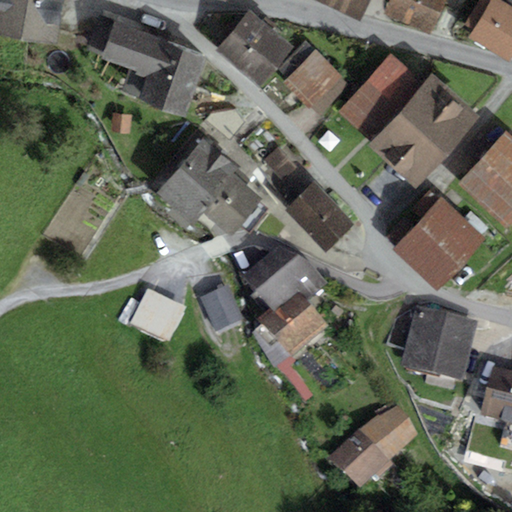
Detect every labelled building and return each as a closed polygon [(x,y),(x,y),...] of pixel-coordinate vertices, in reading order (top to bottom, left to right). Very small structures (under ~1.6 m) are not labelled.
[(0,0),(0,37),(56,45),(62,0),(0,0)] [(309,0),(333,10),(337,0),(309,0)] [(361,22),(371,0),(337,0),(333,10),(361,22)] [(390,0),(385,12),(431,34),(447,0),(390,0)] [(509,63),(511,57),(511,7),(501,0),(480,0),(466,26),(473,31),(468,40),(509,63)] [(259,89),(294,47),(249,10),(214,51),(259,89)] [(100,58),(149,75),(139,101),(184,118),(206,57),(161,41),(113,23),(99,18),(87,50),(101,56),(100,58)] [(323,120),(354,88),(315,51),(307,42),(278,71),(287,80),(284,83),(323,120)] [(338,111),(371,142),(424,87),(391,55),(338,111)] [(480,120),(433,76),(424,87),(371,142),(368,145),(415,189),(480,120)] [(507,229),(511,223),(511,138),(505,132),(457,184),(507,229)] [(153,197),(188,227),(202,211),(233,175),(239,169),(204,139),(153,197)] [(300,195),(313,182),(278,146),(265,159),(300,195)] [(262,198),(233,175),(202,211),(232,235),(262,198)] [(355,226),(313,182),(300,195),(283,211),(325,254),(355,226)] [(436,292),(486,241),(443,199),(393,250),(436,292)] [(280,245),(243,276),(270,309),(274,313),(298,292),(306,301),(327,283),(280,245)] [(243,320),(227,286),(201,298),(216,333),(243,320)] [(292,357),(328,326),(306,301),(298,292),(274,313),(270,309),(259,319),(263,324),(292,357)] [(186,317),(148,298),(133,329),(170,348),(186,317)] [(386,344),(406,349),(415,311),(397,306),(386,344)] [(463,381),(477,321),(416,306),(415,311),(406,349),(401,366),(463,381)] [(511,371),(495,368),(490,389),(511,394),(511,371)] [(511,423),(511,394),(490,389),(483,416),(511,423)] [(418,435),(396,406),(380,417),(378,414),(329,458),(360,489),(376,475),(378,477),(393,464),(388,460),(418,435)]
